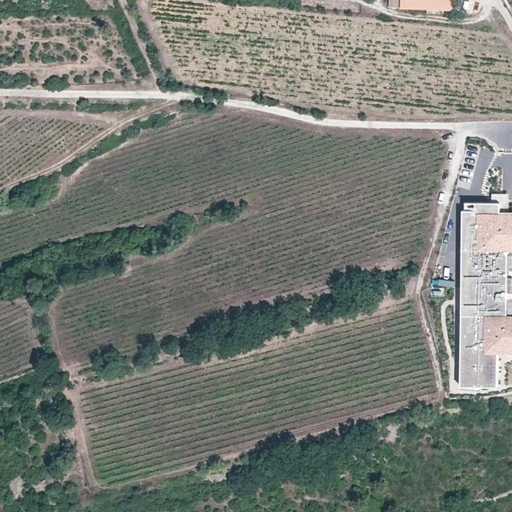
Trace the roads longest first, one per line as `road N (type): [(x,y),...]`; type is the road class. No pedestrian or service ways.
road 1 (unclassified): [(0,93),(206,98),(323,122),(511,124)]
road 2 (track): [(440,396),(418,287),(465,125)]
